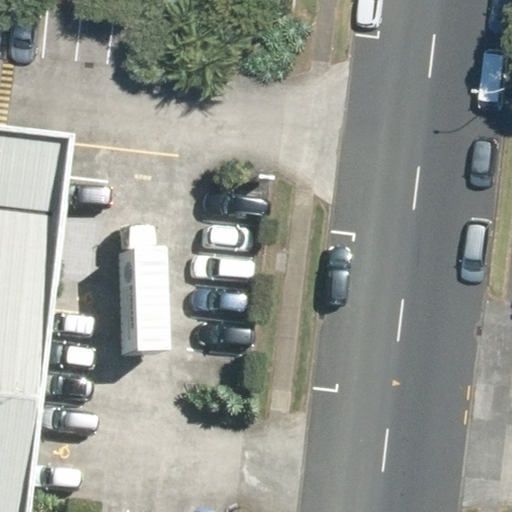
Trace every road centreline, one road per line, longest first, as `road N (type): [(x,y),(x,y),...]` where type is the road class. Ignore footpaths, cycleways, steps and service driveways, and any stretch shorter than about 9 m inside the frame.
road 1 (unknown): [(388,446),(122,393),(104,310),(135,72)]
road 2 (unclassified): [(381,511),(439,0)]
road 3 (unknown): [(427,105),(135,72)]
